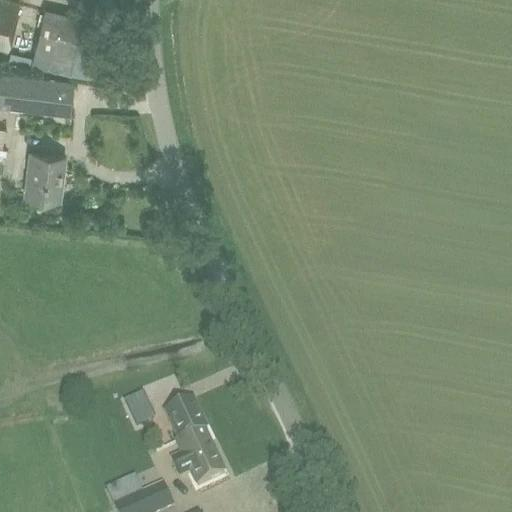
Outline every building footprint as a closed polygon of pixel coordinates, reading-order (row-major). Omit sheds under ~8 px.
[(0,0),(0,49),(8,51),(19,5),(0,0)] [(31,64),(70,74),(85,19),(46,9),(31,64)] [(2,74),(0,90),(0,108),(70,117),(74,83),(2,74)] [(59,200),(65,157),(31,152),(26,196),(59,200)] [(225,473),(205,430),(208,428),(194,400),(167,413),(180,441),(178,442),(198,486),(225,473)] [(117,511),(161,511),(174,506),(164,484),(115,506),(117,511)]
